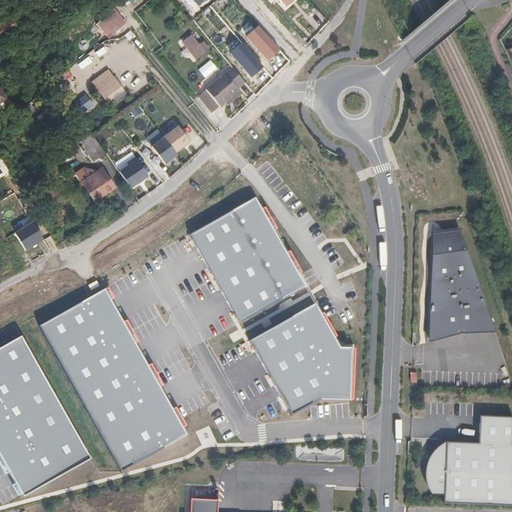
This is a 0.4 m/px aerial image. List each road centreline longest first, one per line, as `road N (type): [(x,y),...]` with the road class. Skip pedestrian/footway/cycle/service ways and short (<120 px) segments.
road 1 (residential): [(0,288),(120,224),(277,90),(323,96)]
road 2 (residential): [(365,132),(382,167),(396,247),(386,511)]
road 3 (residential): [(470,0),(372,80)]
